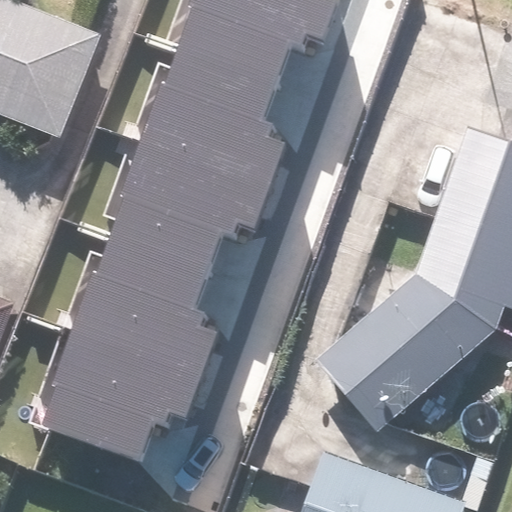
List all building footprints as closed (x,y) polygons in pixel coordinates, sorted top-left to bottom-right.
[(0,0),(0,107),(75,134),(111,32),(20,0),(0,0)] [(70,376),(54,420),(169,460),(222,311),(191,300),(218,225),(248,236),(290,116),(264,107),(290,34),(316,43),(330,0),(201,0),(171,87),(184,91),(148,194),(137,191),(107,276),(118,279),(82,380),(70,376)] [(511,147),(478,134),(427,270),(325,358),(385,427),(511,317),(511,147)] [(0,360),(23,298),(0,289),(0,360)] [(471,511),(476,499),(330,450),(311,511),(471,511)]
